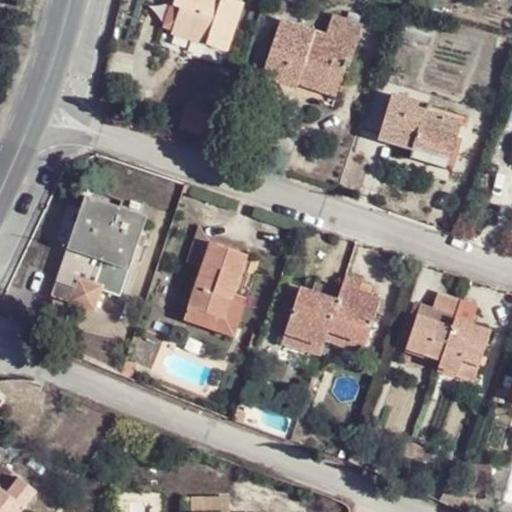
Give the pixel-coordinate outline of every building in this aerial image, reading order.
[(179,0),(177,7),(169,30),(225,50),(242,2),(237,0),(179,0)] [(332,62),(344,66),(350,68),(365,27),(330,13),(323,35),(277,19),(258,75),(293,87),(296,80),(323,89),(332,62)] [(335,93),(344,66),(332,62),(323,89),(335,93)] [(412,143),(446,154),(459,114),(386,91),(373,134),(411,147),(412,143)] [(183,110),(182,132),(203,132),(203,110),(183,110)] [(70,247),(91,254),(133,269),(152,215),(89,194),(70,247)] [(198,313),(226,323),(235,301),(250,256),(195,237),(187,260),(203,265),(195,287),(205,290),(198,313)] [(76,292),(91,254),(70,247),(57,285),(76,292)] [(332,330),(369,342),(383,299),(362,291),(366,280),(350,275),(345,289),(328,282),(324,295),(302,287),(287,331),(327,345),(329,339),(332,330)] [(476,353),(491,358),(501,332),(481,325),(488,307),(447,293),(441,309),(427,304),(413,348),(447,360),(444,366),(468,374),(476,353)] [(235,301),(226,323),(239,327),(248,305),(235,301)] [(366,351),(369,342),(332,330),(329,339),(366,351)] [(323,357),(327,345),(287,331),(283,343),(323,357)] [(481,495),(501,496),(503,464),(484,463),(481,495)] [(0,511),(23,511),(27,508),(0,487),(0,511)]
